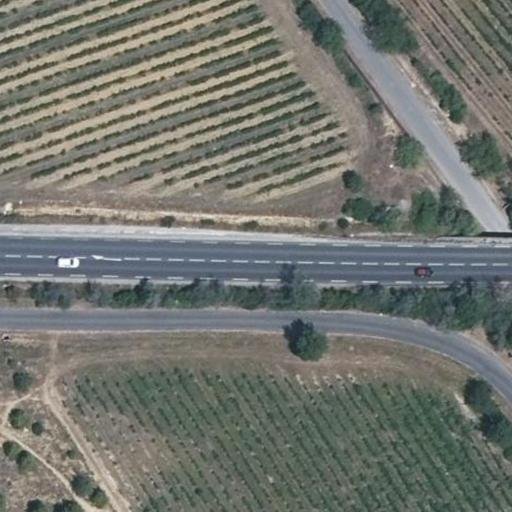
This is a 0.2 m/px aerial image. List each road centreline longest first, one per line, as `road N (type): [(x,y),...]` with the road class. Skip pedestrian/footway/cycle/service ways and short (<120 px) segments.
road 1 (unclassified): [(0,317),(418,325),(491,373),(511,399)]
road 2 (trunk): [(0,357),(511,344)]
road 3 (primary): [(0,256),(511,267)]
road 4 (trunk): [(511,181),(0,172)]
road 5 (unclassified): [(511,245),(334,0)]
